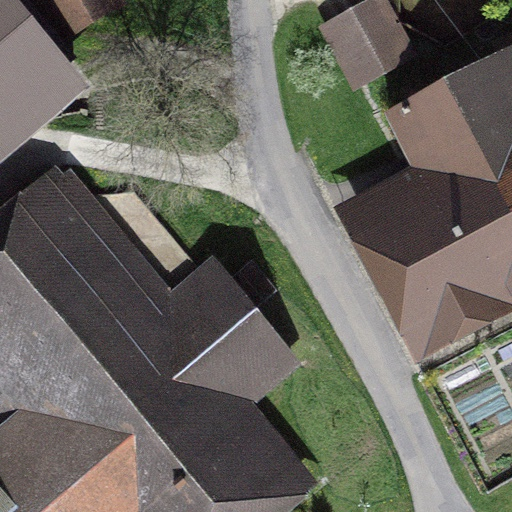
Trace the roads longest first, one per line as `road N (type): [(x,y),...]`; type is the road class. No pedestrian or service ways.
road 1 (unclassified): [(444,511),(399,404),(279,173),(245,0)]
road 2 (track): [(0,189),(58,149),(279,173)]
